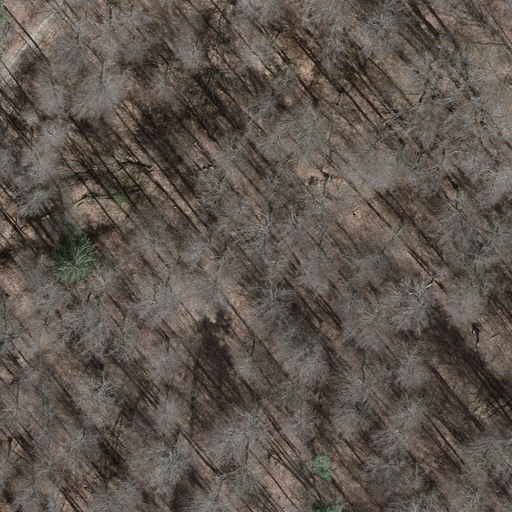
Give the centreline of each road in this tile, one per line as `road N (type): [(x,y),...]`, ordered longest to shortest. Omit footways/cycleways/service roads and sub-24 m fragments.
road 1 (track): [(511,149),(436,157),(350,199),(273,272),(255,351),(252,511)]
road 2 (track): [(263,0),(273,272)]
road 3 (track): [(0,87),(89,46),(145,0)]
